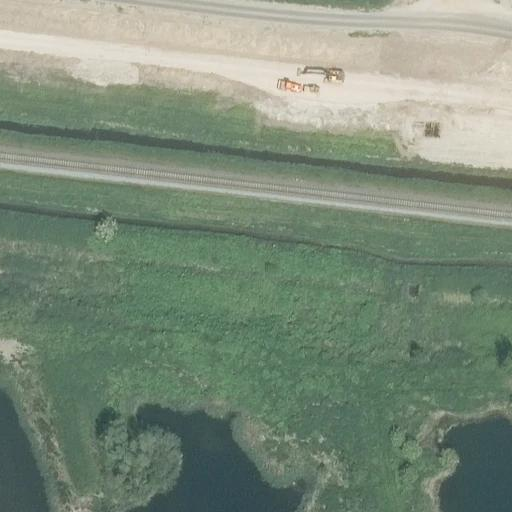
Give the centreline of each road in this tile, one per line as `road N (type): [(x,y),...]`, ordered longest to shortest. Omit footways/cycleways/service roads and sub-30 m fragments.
road 1 (track): [(0,327),(511,386)]
road 2 (track): [(151,0),(511,35)]
